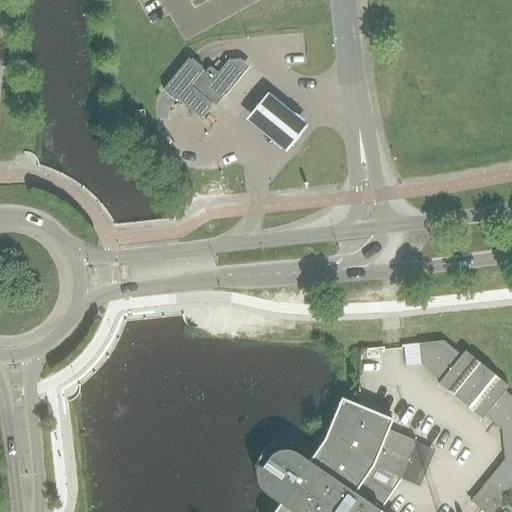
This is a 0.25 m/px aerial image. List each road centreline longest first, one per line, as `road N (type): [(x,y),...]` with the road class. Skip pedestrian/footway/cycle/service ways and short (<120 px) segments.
road 1 (primary): [(369,230),(71,258)]
road 2 (primary): [(70,314),(186,283),(326,275)]
road 3 (unclassified): [(369,230),(343,0)]
road 4 (primary): [(326,275),(511,255)]
road 5 (unclassified): [(33,511),(11,354)]
road 6 (primary): [(511,211),(369,230)]
